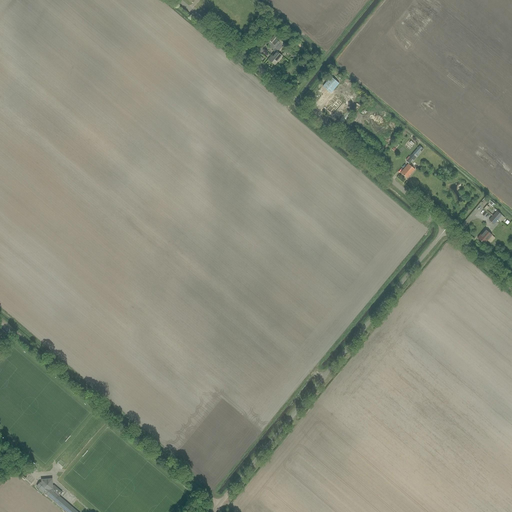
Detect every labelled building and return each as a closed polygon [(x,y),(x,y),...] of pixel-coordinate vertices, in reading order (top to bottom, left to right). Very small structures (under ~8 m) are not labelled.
[(273,33),(267,40),(276,47),(273,50),(275,52),(268,60),(275,66),(283,56),(278,52),(284,46),(276,39),(277,37),(273,33)] [(323,86),(331,93),(339,83),(331,77),(323,86)] [(339,100),(336,97),(333,100),(325,108),(327,109),(330,112),(332,114),(339,105),(337,103),(339,100)] [(406,162),(409,164),(412,160),(419,167),(426,159),(419,154),(416,158),(413,154),(406,162)] [(415,169),(409,164),(401,173),(407,178),(415,169)] [(497,211),(489,220),(494,225),(502,215),(497,211)] [(484,243),(491,235),(485,229),(478,238),(484,243)] [(55,501),(59,495),(54,491),(53,491),(52,479),(42,479),(42,482),(40,482),(37,486),(55,501)] [(77,511),(62,499),(58,503),(67,511),(77,511)]
